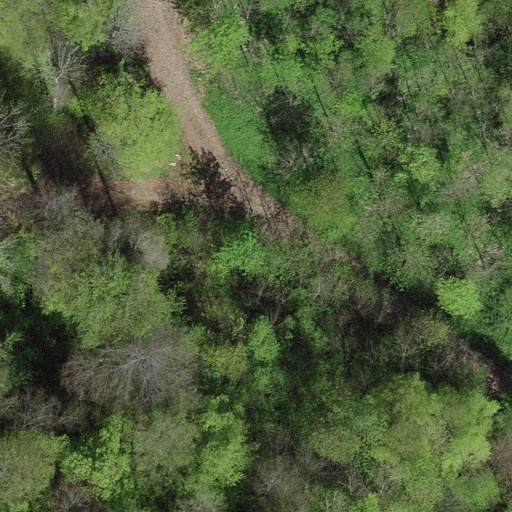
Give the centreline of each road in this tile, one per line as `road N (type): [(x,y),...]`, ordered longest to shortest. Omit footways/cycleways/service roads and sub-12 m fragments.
road 1 (track): [(511,403),(231,194)]
road 2 (track): [(231,194),(143,20),(141,0)]
